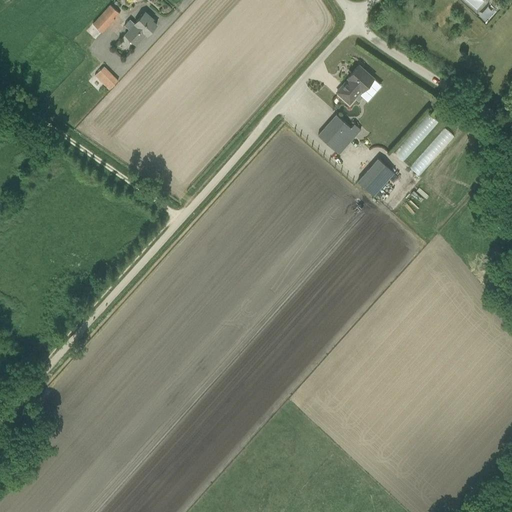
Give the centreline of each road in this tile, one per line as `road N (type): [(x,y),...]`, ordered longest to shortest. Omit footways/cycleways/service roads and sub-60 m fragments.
road 1 (track): [(0,424),(182,220)]
road 2 (unclassified): [(182,220),(357,21)]
road 3 (track): [(0,92),(182,220)]
road 4 (track): [(357,21),(511,125)]
